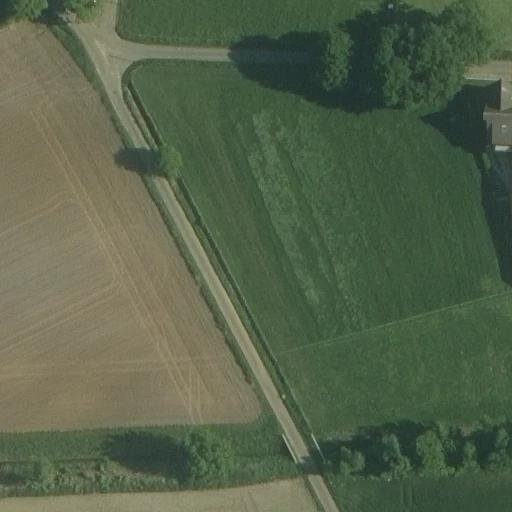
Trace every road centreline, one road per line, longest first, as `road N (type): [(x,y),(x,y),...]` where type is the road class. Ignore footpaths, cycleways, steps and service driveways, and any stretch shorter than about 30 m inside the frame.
road 1 (unclassified): [(329,511),(100,54)]
road 2 (unclassified): [(511,68),(100,54)]
